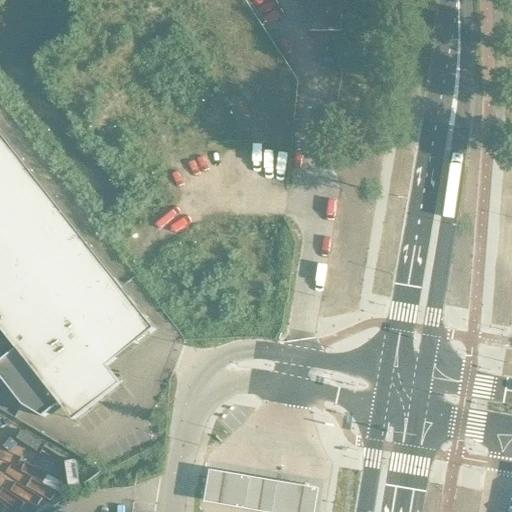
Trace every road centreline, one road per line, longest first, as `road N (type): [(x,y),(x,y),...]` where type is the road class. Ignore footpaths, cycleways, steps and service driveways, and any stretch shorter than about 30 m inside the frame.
road 1 (secondary): [(455,90),(435,123),(386,374)]
road 2 (secondary): [(421,378),(462,127),(455,90)]
road 3 (unclassified): [(386,374),(236,353),(217,362),(201,390)]
road 4 (unclassified): [(201,390),(240,384),(381,404)]
road 5 (unclassified): [(201,390),(185,415),(171,511)]
